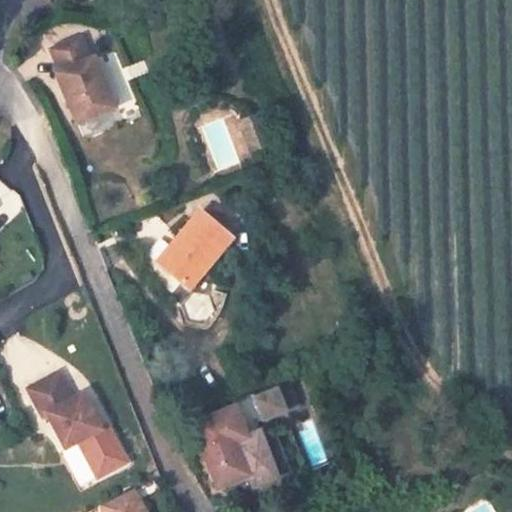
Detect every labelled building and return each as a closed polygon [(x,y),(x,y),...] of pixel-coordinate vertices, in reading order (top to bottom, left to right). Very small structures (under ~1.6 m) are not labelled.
[(78,125),(114,109),(94,61),(90,63),(80,40),(52,52),(61,74),(57,76),(78,125)] [(241,123),(251,152),(267,147),(256,117),(241,123)] [(189,290),(231,241),(200,213),(158,263),(189,290)] [(47,415),(65,449),(100,431),(81,395),(71,401),(57,375),(28,391),(42,417),(47,415)] [(289,387),(277,392),(280,401),(293,395),(289,387)] [(255,400),(263,420),(284,412),(280,401),(277,392),(255,400)] [(297,407),(293,395),(280,401),(284,412),(297,407)] [(248,438),(235,408),(192,425),(217,490),(249,477),(253,488),(277,479),(260,433),(248,438)] [(144,511),(132,491),(100,507),(103,511),(144,511)]
